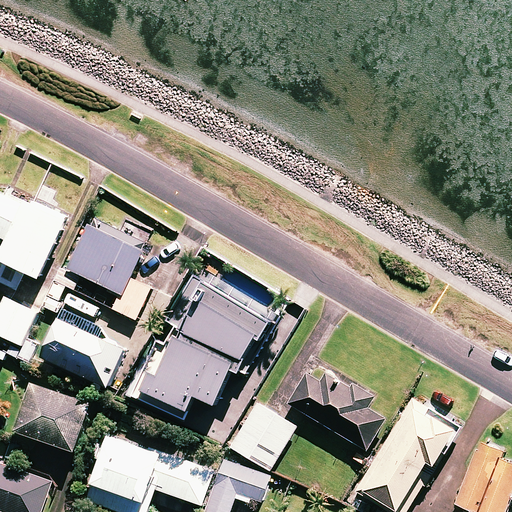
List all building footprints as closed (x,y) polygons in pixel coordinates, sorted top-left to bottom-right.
[(0,282),(20,291),(29,271),(43,278),(70,218),(29,200),(27,204),(0,191),(0,282)] [(146,250),(93,224),(71,269),(123,294),(115,309),(138,320),(153,288),(133,278),(146,250)] [(281,304),(198,265),(138,395),(187,418),(199,395),(219,404),(235,369),(242,372),(258,337),(265,340),(281,304)] [(9,353),(31,362),(39,342),(30,338),(41,311),(7,297),(0,313),(0,334),(14,340),(9,353)] [(128,348),(64,319),(47,357),(111,386),(128,348)] [(350,387),(314,365),(291,404),(369,450),(387,419),(369,408),(376,397),(352,383),(350,387)] [(94,403),(36,383),(20,431),(78,451),(94,403)] [(460,427),(415,399),(361,486),(400,510),(431,461),(437,465),(460,427)] [(298,427),(259,404),(233,447),(272,470),(298,427)] [(146,511),(167,454),(113,436),(91,500),(124,511),(146,511)] [(505,450),(484,441),(456,511),(509,511),(511,506),(511,460),(503,457),(505,450)] [(216,471),(174,456),(162,490),(203,505),(216,471)] [(272,477),(227,460),(207,511),(231,511),(238,497),(261,506),(272,477)] [(43,511),(54,482),(0,462),(0,509),(7,511),(43,511)]
